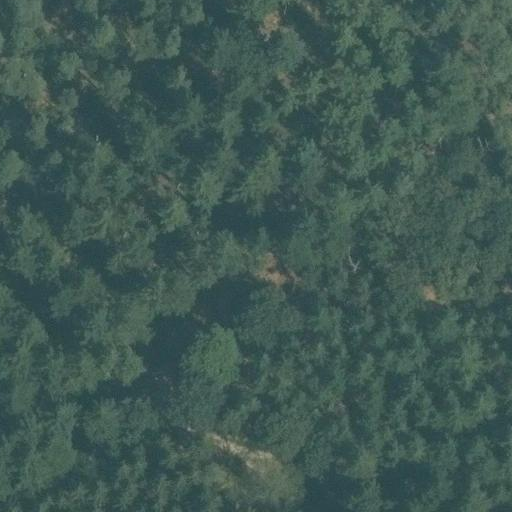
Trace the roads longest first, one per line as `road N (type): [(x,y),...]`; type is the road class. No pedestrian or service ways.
road 1 (track): [(6,511),(91,477),(209,446),(260,450),(427,493),(463,511)]
road 2 (track): [(342,0),(511,133)]
